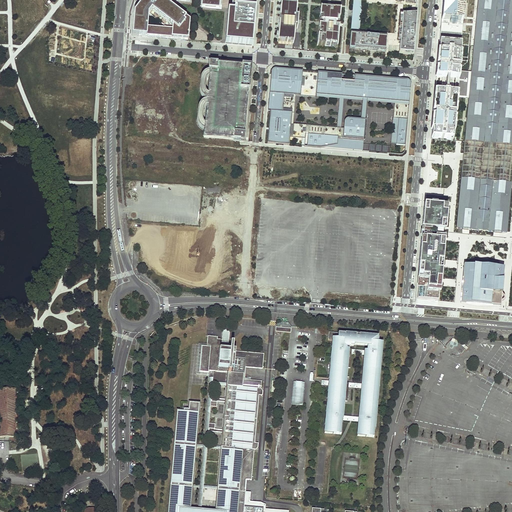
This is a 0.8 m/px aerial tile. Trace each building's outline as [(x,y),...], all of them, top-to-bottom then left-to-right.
[(234,8),(255,10),(256,0),(143,0),(134,13),(132,36),(155,37),(155,28),(148,27),(149,14),(168,29),(169,30),(169,32),(178,33),(178,31),(184,31),(184,33),(189,34),(190,21),(162,0),(178,0),(190,1),(189,0),(201,0),(201,6),(220,8),(220,0),(232,0),(231,8),(234,8)] [(442,0),(442,14),(439,43),(469,46),(470,32),(462,31),(464,0),(442,0)] [(511,0),(477,0),(477,3),(471,72),(468,97),(466,124),(464,142),(463,156),(461,174),(456,229),(507,233),(511,179),(511,0)] [(353,1),(352,10),(359,11),(360,2),(353,1)] [(297,6),(281,4),(279,18),(281,18),(281,24),(279,23),(277,42),(293,43),(295,29),(297,29),(298,17),(296,17),(297,6)] [(252,46),(255,10),(234,8),(234,12),(228,12),(225,44),(252,46)] [(322,21),(336,22),(337,23),(337,18),(340,18),(340,9),(321,8),(320,8),(319,16),(322,16),(322,21)] [(413,55),(416,14),(415,14),(402,15),(402,16),(402,18),(401,29),(401,34),(400,41),(399,53),(413,55)] [(359,17),(352,17),(350,30),(358,30),(359,17)] [(326,43),(337,44),(339,26),(335,26),(322,25),(319,25),(318,33),(321,33),(321,35),(318,35),(317,45),(325,46),(326,43)] [(155,28),(155,37),(188,40),(189,34),(184,33),(184,31),(178,31),(178,33),(169,32),(169,30),(168,29),(155,28)] [(357,33),(350,33),(349,47),(385,50),(386,36),(378,35),(377,37),(356,35),(357,33)] [(469,46),(439,43),(437,66),(436,84),(434,106),(431,139),(452,141),(456,96),(468,97),(471,72),(458,71),(459,67),(461,67),(467,62),(469,46)] [(242,66),(209,63),(209,70),(209,71),(206,73),(204,75),(202,77),(201,80),(200,83),(200,86),(200,89),(201,92),(202,95),(204,98),(207,100),(207,101),(203,103),(200,108),(198,111),(197,116),(198,122),(200,125),(201,127),(205,130),(205,132),(204,137),(209,138),(233,141),(244,141),(244,134),(249,81),(250,67),(242,66)] [(403,102),(401,129),(397,128),(396,144),(405,145),(410,85),(410,83),(409,81),(408,80),(406,80),(404,80),(403,88),(391,87),(392,79),(351,75),(350,81),(341,80),(342,74),(276,69),(274,69),(272,70),(271,71),(271,73),(269,94),(271,94),(270,111),(269,122),(275,123),(275,130),(268,130),(267,143),(273,144),(273,141),(284,142),(284,145),(289,145),(289,142),(287,142),(288,136),(290,136),(293,93),(316,95),(339,97),(344,97),(362,99),(367,99),(394,102),(403,102)] [(403,88),(404,80),(392,79),(391,87),(403,88)] [(342,139),(343,128),(341,128),(344,97),(339,97),(337,128),(293,124),(296,96),(316,97),(316,95),(293,93),(290,136),(288,136),(287,142),(289,142),(289,137),(305,139),(305,134),(338,136),(338,139),(342,139)] [(403,102),(394,102),(391,144),(396,144),(397,128),(401,129),(403,102)] [(337,145),(363,147),(365,120),(361,119),(349,119),(348,119),(347,119),(346,120),(345,120),(345,121),(344,122),(344,123),(343,128),(342,139),(338,139),(338,136),(305,134),(305,139),(304,146),(320,148),(323,147),(337,145)] [(259,197),(250,297),(310,302),(312,279),(334,281),(341,205),(259,197)] [(436,207),(425,206),(425,215),(427,215),(427,217),(425,217),(434,218),(433,224),(424,223),(424,228),(423,245),(428,246),(428,247),(422,246),(422,251),(429,252),(428,255),(422,255),(430,256),(430,259),(426,259),(426,257),(425,263),(421,262),(421,263),(425,263),(425,267),(427,267),(428,265),(432,266),(432,270),(421,269),(420,269),(427,269),(427,272),(424,272),(424,277),(420,277),(419,291),(418,299),(421,299),(424,300),(425,293),(439,294),(444,230),(443,230),(445,214),(446,214),(444,213),(443,212),(442,210),(441,209),(440,208),(438,208),(437,207),(436,207)] [(393,255),(395,233),(387,232),(386,254),(393,255)] [(464,264),(464,265),(460,304),(461,304),(501,308),(501,307),(504,268),(503,268),(464,264)] [(384,267),(383,288),(391,289),(392,267),(384,267)] [(336,333),(328,332),(328,340),(333,341),(331,353),(332,354),(332,358),(331,358),(330,374),(330,379),(329,379),(329,381),(329,386),(327,407),(328,407),(327,412),(326,412),(326,420),(326,425),(325,425),(324,433),(332,434),(332,431),(334,431),(333,434),(341,434),(342,421),(342,419),(338,419),(338,415),(343,416),(344,401),(347,401),(348,387),(348,386),(345,386),(341,385),(341,382),(346,383),(346,382),(347,368),(350,368),(351,354),(351,353),(345,352),(345,349),(346,349),(346,346),(350,347),(350,345),(353,346),(354,344),(368,346),(367,351),(374,351),(373,355),(364,354),(362,384),(371,385),(370,388),(361,387),(361,389),(359,417),(368,418),(368,421),(359,421),(358,422),(357,436),(365,436),(365,434),(366,434),(366,437),(374,437),(375,429),(374,429),(374,424),(375,424),(376,416),(375,416),(375,411),(376,412),(377,396),(377,391),(378,391),(379,383),(378,383),(378,378),(379,378),(380,363),(380,358),(381,358),(382,345),(382,342),(381,342),(377,342),(378,336),(371,336),(359,335),(356,335),(351,335),(349,336),(346,336),(345,335),(345,334),(336,333)] [(209,373),(209,371),(228,373),(227,383),(227,386),(226,388),(225,397),(226,397),(226,399),(211,398),(211,401),(210,401),(210,406),(217,407),(217,402),(225,403),(225,405),(224,405),(223,413),(224,414),(224,419),(223,419),(222,427),(223,427),(223,430),(215,429),(215,424),(209,423),(208,423),(208,428),(209,428),(208,432),(223,433),(222,435),(221,444),(222,444),(222,447),(221,449),(218,487),(218,489),(215,511),(189,511),(190,509),(190,506),(192,488),(192,487),(191,487),(191,485),(192,485),(195,447),(195,446),(194,446),(194,444),(195,445),(196,444),(199,404),(197,403),(189,410),(189,412),(182,411),(177,411),(174,445),(176,445),(175,449),(174,449),(171,481),(173,481),(172,485),(171,485),(168,511),(288,511),(265,509),(265,503),(249,502),(250,492),(245,492),(242,492),(243,479),(247,480),(251,480),(254,450),(256,450),(258,447),(258,443),(255,443),(259,395),(262,395),(263,391),(261,388),(261,381),(244,380),(245,367),(262,369),(263,362),(257,362),(258,360),(263,360),(264,354),(236,351),(236,352),(235,352),(235,351),(233,351),(233,346),(230,346),(230,348),(228,347),(222,347),(222,339),(218,339),(218,340),(217,340),(217,339),(218,337),(207,336),(207,345),(207,346),(201,345),(199,372),(209,373)] [(196,375),(209,376),(209,373),(199,372),(201,345),(207,346),(207,345),(199,344),(196,375)] [(199,488),(198,509),(201,509),(203,488),(218,489),(218,487),(203,486),(207,448),(221,449),(222,447),(207,445),(208,432),(209,428),(208,428),(208,423),(209,423),(210,406),(210,401),(211,401),(211,398),(212,384),(227,386),(227,383),(213,382),(213,377),(209,377),(203,445),(196,444),(195,445),(195,446),(195,447),(203,447),(200,485),(192,485),(192,487),(199,488)] [(303,406),(305,382),(302,382),(301,388),(295,387),(296,381),(293,381),(291,404),(303,406)] [(0,393),(0,440),(9,441),(20,441),(19,388),(9,389),(9,393),(0,393)]
